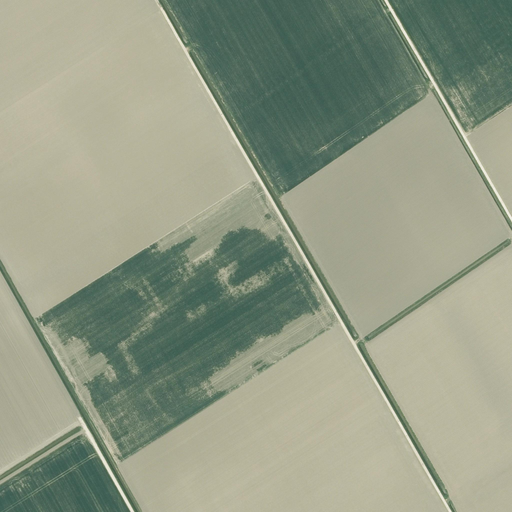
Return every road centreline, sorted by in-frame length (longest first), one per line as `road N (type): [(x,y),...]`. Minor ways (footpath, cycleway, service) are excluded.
road 1 (track): [(450,511),(160,7)]
road 2 (track): [(511,220),(385,0)]
